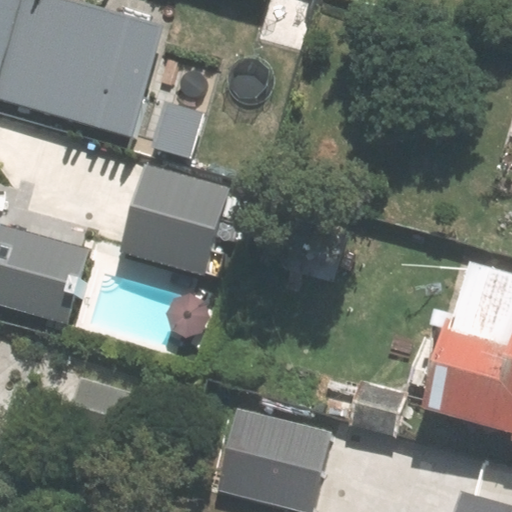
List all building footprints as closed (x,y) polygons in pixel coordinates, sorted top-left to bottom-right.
[(0,0),(0,96),(21,102),(146,136),(175,31),(62,0),(0,0)] [(218,190),(82,157),(64,220),(130,239),(138,211),(166,219),(171,203),(211,214),(218,190)] [(101,246),(0,218),(0,301),(80,323),(101,246)] [(511,282),(492,277),(473,345),(450,427),(511,444),(511,282)] [(157,402),(89,383),(75,436),(143,455),(157,402)] [(225,489),(306,511),(317,511),(333,454),(242,429),(225,489)]
